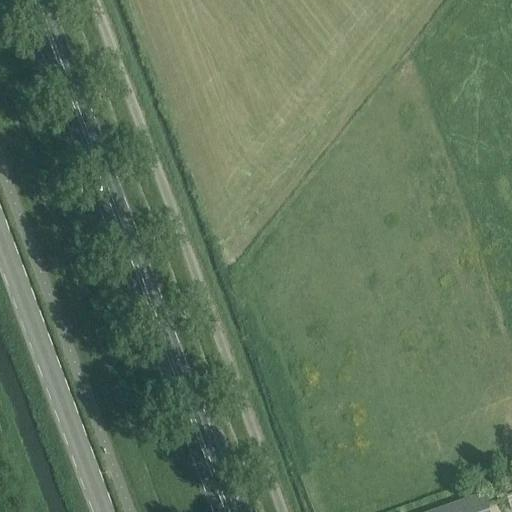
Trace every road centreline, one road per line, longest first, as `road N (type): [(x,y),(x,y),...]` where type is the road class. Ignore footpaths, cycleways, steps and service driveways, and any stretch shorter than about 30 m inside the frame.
road 1 (secondary): [(36,0),(226,511)]
road 2 (unclassified): [(282,511),(93,0)]
road 3 (tertiary): [(104,511),(0,228)]
